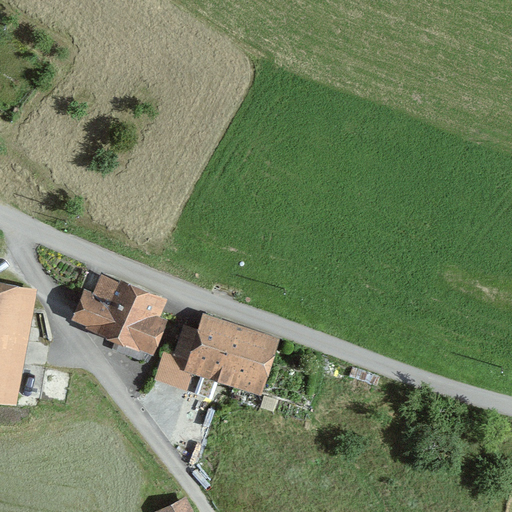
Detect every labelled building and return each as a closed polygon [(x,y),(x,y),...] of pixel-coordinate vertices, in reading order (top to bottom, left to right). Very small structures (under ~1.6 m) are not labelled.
[(135,292),(105,278),(98,296),(154,320),(162,300),(137,289),(135,292)] [(0,287),(0,390),(4,391),(21,291),(0,287)] [(150,344),(159,323),(154,320),(98,296),(96,301),(87,297),(80,316),(150,344)] [(220,375),(222,369),(258,380),(270,343),(202,321),(197,337),(182,332),(175,354),(189,359),(188,364),(220,375)] [(164,511),(191,511),(186,500),(164,511)]
